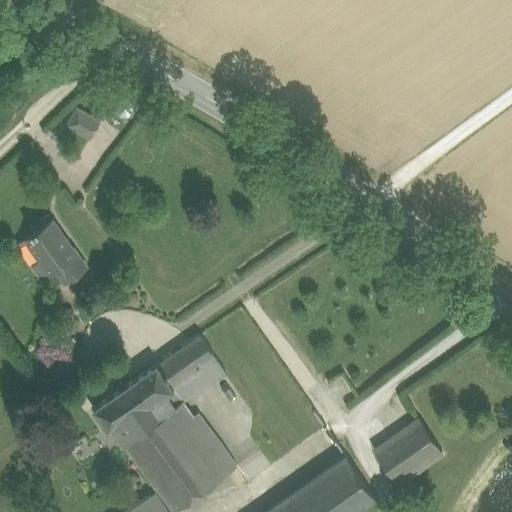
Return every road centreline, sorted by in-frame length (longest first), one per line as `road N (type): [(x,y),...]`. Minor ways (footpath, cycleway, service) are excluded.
road 1 (secondary): [(11,0),(119,47),(372,198)]
road 2 (unclassified): [(511,94),(372,198)]
road 3 (secondary): [(372,198),(511,293)]
road 4 (track): [(0,152),(119,47)]
